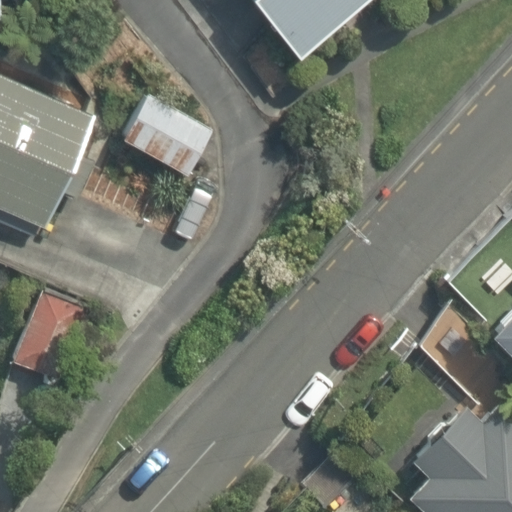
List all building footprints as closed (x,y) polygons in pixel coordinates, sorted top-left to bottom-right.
[(220,0),(219,2),(272,66),(352,0),(220,0)] [(88,108),(0,67),(0,200),(37,218),(88,108)] [(80,308),(36,289),(4,363),(49,382),(80,308)] [(511,294),(476,331),(511,366),(511,294)] [(511,511),(511,426),(492,406),(469,428),(447,406),(401,450),(412,461),(394,478),(427,511),(511,511)]
